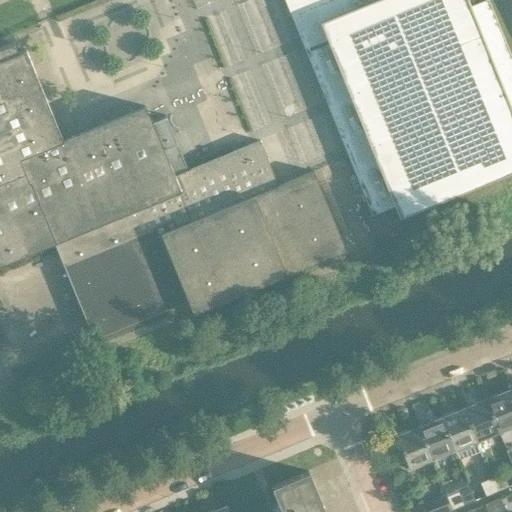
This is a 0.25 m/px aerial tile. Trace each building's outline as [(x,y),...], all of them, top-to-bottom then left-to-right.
[(284,0),(348,158),(371,216),(394,207),(398,218),(511,171),(511,60),(487,0),(485,0),(469,7),(466,0),(284,0)] [(0,264),(35,250),(53,242),(57,250),(57,251),(85,318),(87,325),(93,339),(94,339),(174,306),(187,301),(190,308),(192,314),(344,251),(345,251),(344,249),(320,190),(313,172),(293,179),(278,186),(277,184),(259,141),(250,144),(217,158),(187,170),(165,115),(151,121),(145,106),(89,129),(62,140),(25,50),(17,53),(16,51),(13,43),(0,48),(0,264)] [(511,400),(508,389),(485,399),(499,433),(511,427),(511,400)] [(485,399),(463,408),(477,442),(499,433),(485,399)] [(463,408),(440,417),(454,451),(458,460),(480,451),(477,442),(463,408)] [(440,417),(418,426),(432,460),(454,451),(440,417)] [(418,426),(395,435),(402,453),(399,455),(404,468),(408,467),(409,470),(432,460),(418,426)] [(280,511),(324,511),(308,471),(270,486),(280,511)] [(502,474),(491,479),(496,492),(508,487),(502,474)] [(491,479),(480,483),(485,496),(496,492),(491,479)] [(465,480),(443,489),(452,510),(474,501),(465,480)] [(445,495),(422,505),(425,511),(446,511),(451,510),(445,495)] [(500,499),(492,502),(496,511),(498,511),(504,510),(500,499)] [(496,511),(492,502),(485,505),(488,511),(496,511)]
